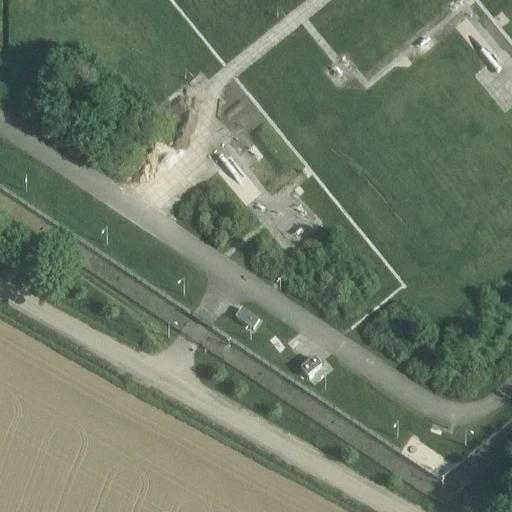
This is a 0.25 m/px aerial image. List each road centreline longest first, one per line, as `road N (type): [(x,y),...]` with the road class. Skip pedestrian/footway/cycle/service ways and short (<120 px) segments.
road 1 (unclassified): [(408,511),(0,291)]
road 2 (unknown): [(90,181),(316,0)]
